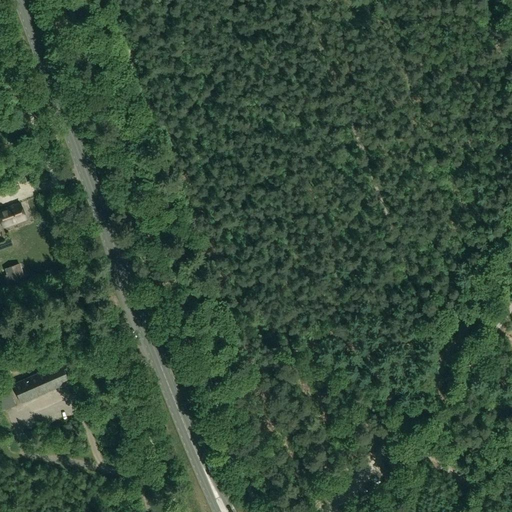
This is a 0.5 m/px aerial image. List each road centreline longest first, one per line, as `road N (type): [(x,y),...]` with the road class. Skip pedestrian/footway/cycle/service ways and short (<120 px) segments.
road 1 (track): [(429,338),(375,347),(320,338),(290,358),(251,365),(227,332),(109,0)]
road 2 (secondary): [(224,511),(170,393),(21,0)]
road 3 (track): [(300,0),(403,275),(444,355),(428,382)]
road 4 (track): [(303,349),(328,358),(373,395),(462,481)]
road 5 (unclassified): [(321,511),(370,469),(428,382)]
road 6 (track): [(444,355),(511,248)]
